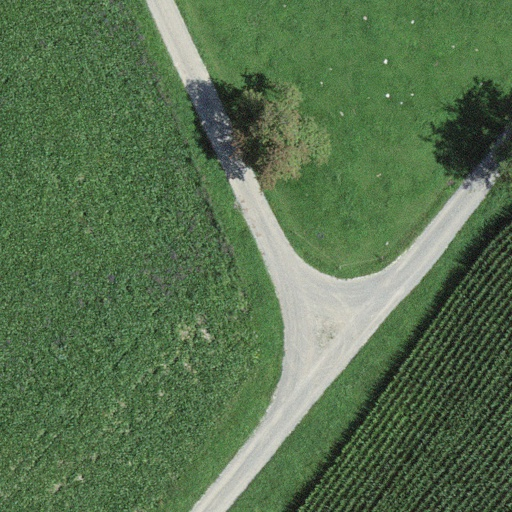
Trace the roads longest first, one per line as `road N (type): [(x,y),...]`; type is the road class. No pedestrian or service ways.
road 1 (track): [(511,149),(220,511)]
road 2 (track): [(169,0),(337,364)]
